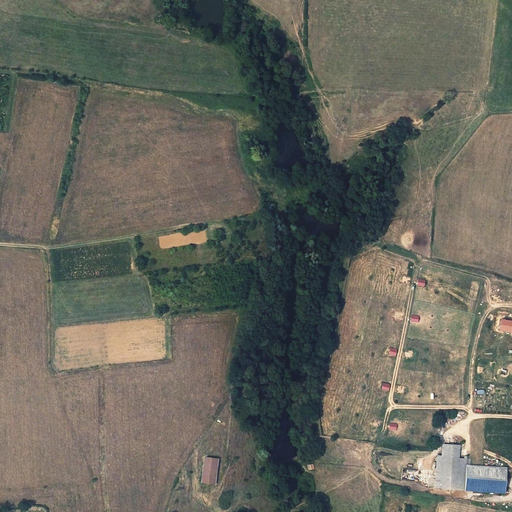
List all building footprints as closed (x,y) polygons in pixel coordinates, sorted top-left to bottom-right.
[(424,287),(426,280),(418,278),(416,285),(424,287)] [(395,319),(403,320),(404,314),(397,312),(395,319)] [(511,321),(501,319),(500,331),(511,332),(511,321)] [(388,354),(396,355),(397,348),(390,347),(388,354)] [(384,382),(381,389),(388,391),(391,384),(384,382)] [(381,427),(382,420),(375,419),(373,426),(381,427)] [(443,445),(442,458),(458,459),(460,446),(443,445)] [(217,456),(204,454),(200,477),(212,480),(217,456)] [(505,495),(507,469),(466,467),(466,460),(458,459),(442,458),(437,457),(435,489),(505,495)]
